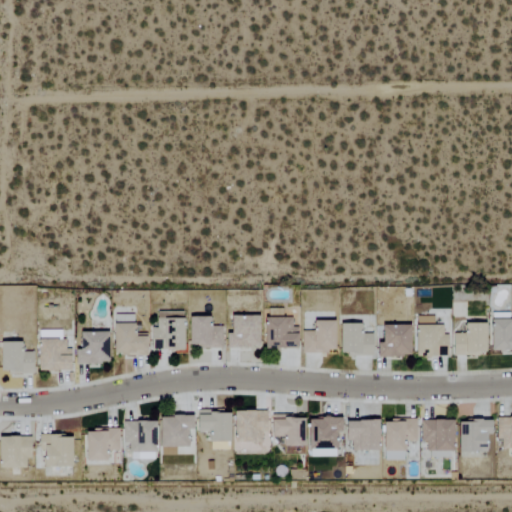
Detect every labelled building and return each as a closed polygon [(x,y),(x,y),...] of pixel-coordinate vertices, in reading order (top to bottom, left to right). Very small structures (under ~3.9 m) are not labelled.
[(223,348),(256,348),(256,316),(228,316),(228,335),(224,335),(223,348)] [(210,317),(185,317),(185,347),(220,348),(221,327),(209,327),(210,317)] [(149,350),(181,351),(182,319),(155,318),(154,329),(149,328),(149,350)] [(290,318),(260,319),(261,350),(295,349),(295,327),(291,327),(290,318)] [(511,319),(487,320),(488,352),(511,351),(511,319)] [(300,331),(300,353),(332,352),(332,321),(310,322),(310,331),(300,331)] [(144,337),(131,337),(132,324),(110,324),(110,355),(144,356),(144,337)] [(336,355),(370,356),(371,334),(358,334),(358,324),(337,324),(336,355)] [(461,324),(461,334),(451,334),(451,356),(483,355),(482,324),(461,324)] [(374,357),(406,357),(407,326),(378,325),(378,343),(374,343),(374,357)] [(412,326),(413,358),(447,357),(446,335),(442,335),(442,325),(412,326)] [(106,364),(105,332),(76,333),(77,350),(72,350),(72,365),(106,364)] [(35,371),(67,371),(67,339),(34,340),(35,371)] [(0,373),(31,374),(32,352),(19,352),(19,343),(0,342),(0,373)] [(226,442),(227,411),(194,411),(194,432),(207,433),(206,442),(226,442)] [(265,411),(230,412),(231,451),(266,450),(265,411)] [(190,431),(189,416),(156,417),(157,448),(185,447),(184,431),(190,431)] [(280,447),(302,447),(301,416),(268,417),(269,437),(280,437),(280,447)] [(500,449),(511,449),(511,418),(495,417),(494,441),(500,441),(500,449)] [(337,449),(337,418),(306,419),(306,450),(337,449)] [(350,451),(376,451),(375,420),(343,421),(343,443),(350,442),(350,451)] [(380,421),(381,461),(402,461),(402,442),(415,442),(415,420),(380,421)] [(419,442),(425,442),(425,451),(450,452),(451,421),(419,420),(419,442)] [(454,421),(456,453),(483,452),(482,435),(488,435),(488,420),(454,421)] [(121,421),(121,444),(128,445),(128,460),(152,460),(153,422),(121,421)] [(117,430),(81,430),(82,462),(106,461),(106,452),(118,452),(117,430)] [(68,469),(69,436),(39,436),(38,468),(68,469)] [(30,438),(0,437),(0,468),(25,469),(25,458),(30,458),(30,438)]
